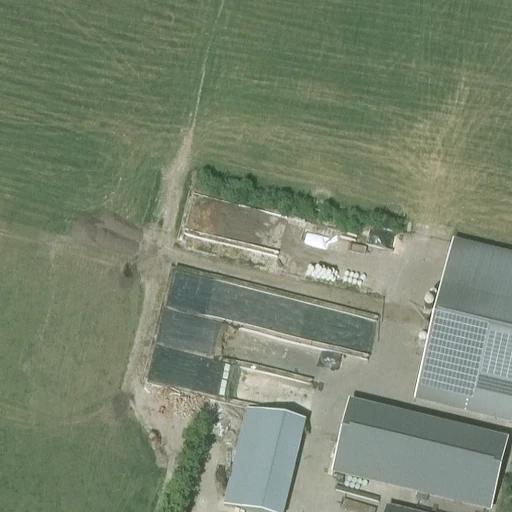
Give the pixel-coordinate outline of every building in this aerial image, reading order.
[(252,223),(246,255),(269,259),(275,228),(252,223)] [(415,400),(511,423),(511,260),(452,246),(415,400)] [(168,306),(160,345),(237,360),(244,323),(210,316),(213,297),(227,300),(229,293),(216,291),(218,280),(180,273),(175,300),(184,302),(182,308),(168,306)] [(333,474),(490,511),(506,444),(349,406),(333,474)] [(281,511),(304,422),(264,413),(247,409),(223,506),(247,511),(281,511)]
